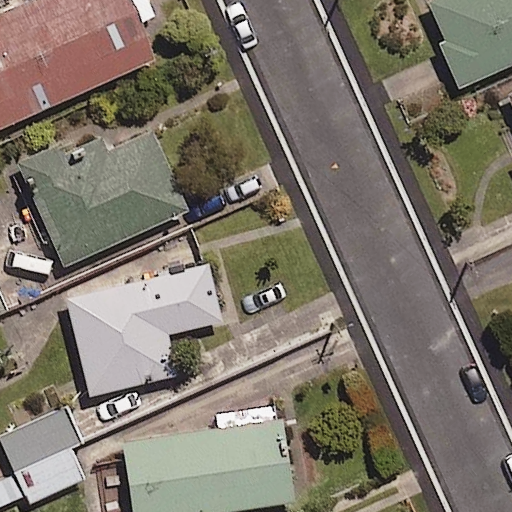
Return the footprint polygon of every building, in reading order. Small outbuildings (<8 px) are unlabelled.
[(0,130),(155,61),(127,0),(29,0),(0,13),(0,130)] [(511,65),(511,0),(436,0),(430,3),(447,42),(440,45),(460,89),(511,65)] [(188,212),(152,133),(108,153),(101,139),(66,155),(63,149),(58,150),(57,147),(17,165),(65,268),(188,212)] [(222,324),(208,267),(68,301),(91,398),(179,377),(170,336),(222,324)] [(62,396),(0,422),(0,439),(11,464),(0,469),(0,499),(23,489),(27,498),(83,474),(68,439),(79,435),(62,396)] [(241,511),(295,504),(283,421),(124,444),(134,511),(241,511)]
